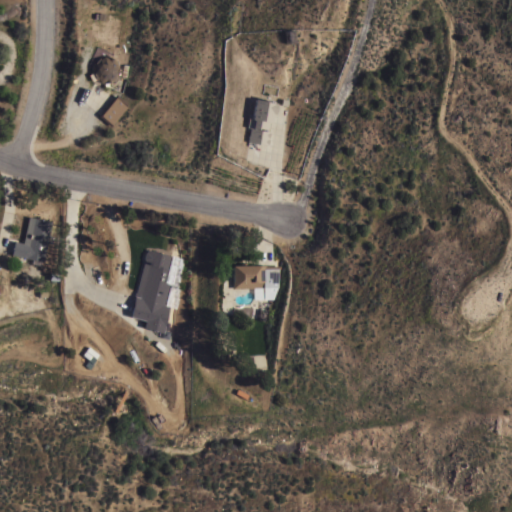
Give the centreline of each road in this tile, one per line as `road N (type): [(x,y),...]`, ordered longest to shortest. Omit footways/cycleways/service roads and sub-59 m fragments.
road 1 (residential): [(373,0),(308,189),(289,221),(41,176),(0,161)]
road 2 (residential): [(13,167),(38,100),(44,0)]
